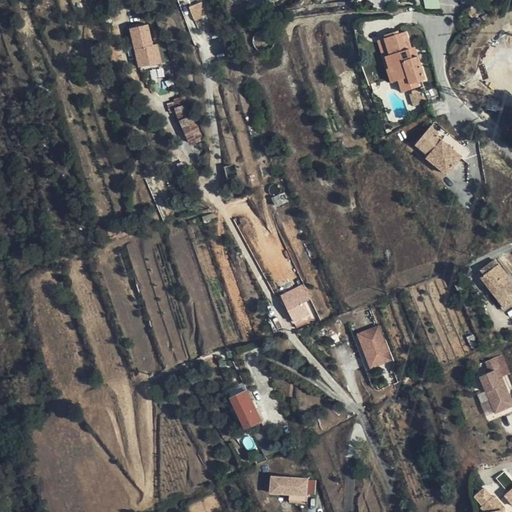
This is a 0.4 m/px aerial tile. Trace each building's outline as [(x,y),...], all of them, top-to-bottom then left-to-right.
[(131,27),(141,25),(139,16),(128,19),(131,27)] [(146,46),(141,25),(131,27),(139,67),(161,63),(158,49),(161,48),(160,43),(146,46)] [(413,48),(414,48),(410,30),(403,31),(389,35),(382,37),(393,80),(399,78),(411,75),(413,83),(418,81),(427,78),(421,54),(415,56),(413,48)] [(299,48),(297,39),(288,41),(290,50),(299,48)] [(419,47),(414,48),(413,48),(415,56),(421,54),(419,47)] [(170,59),(168,59),(163,61),(166,70),(173,69),(170,59)] [(325,137),(292,59),(261,72),(294,151),(325,137)] [(172,101),(172,100),(163,71),(157,73),(166,103),(172,101)] [(411,75),(399,78),(403,90),(420,86),(418,81),(413,83),(411,75)] [(185,96),(174,99),(172,100),(172,101),(166,103),(170,115),(178,113),(177,107),(185,105),(188,103),(185,96)] [(189,117),(185,105),(177,107),(178,113),(180,120),(189,117)] [(431,114),(428,118),(437,125),(435,129),(459,147),(465,139),(431,114)] [(190,142),(201,138),(192,116),(189,117),(180,120),(190,142)] [(437,125),(428,118),(414,137),(428,148),(433,152),(435,150),(449,160),(459,147),(435,129),(437,125)] [(433,152),(428,148),(425,151),(445,166),(449,160),(435,150),(433,152)] [(287,200),(284,191),(271,196),(275,206),(287,200)] [(288,286),(246,201),(235,206),(279,292),(288,286)] [(241,338),(199,223),(188,227),(229,343),(241,338)] [(483,282),(496,299),(505,312),(511,307),(511,286),(496,263),(483,272),(487,278),(483,282)] [(302,303),(309,299),(311,298),(307,290),(304,291),(284,300),(297,327),(307,322),(304,316),(307,315),(302,303)] [(511,307),(505,312),(496,299),(492,301),(505,319),(511,313),(511,307)] [(404,390),(370,309),(347,318),(380,399),(404,390)] [(498,389),(494,380),(489,372),(475,379),(486,401),(491,399),(496,408),(503,410),(511,406),(503,390),(498,389)] [(498,378),(494,380),(498,389),(503,390),(498,378)] [(261,419),(247,389),(231,397),(246,427),(261,419)] [(491,399),(486,401),(493,415),(503,410),(496,408),(491,399)] [(277,450),(266,429),(256,433),(267,455),(277,450)] [(311,475),(275,475),(275,491),(311,492),(311,475)] [(488,487),(481,493),(489,502),(486,504),(482,507),(486,511),(507,511),(507,509),(509,507),(498,495),(497,496),(488,487)] [(489,502),(481,493),(478,495),(486,504),(489,502)]
